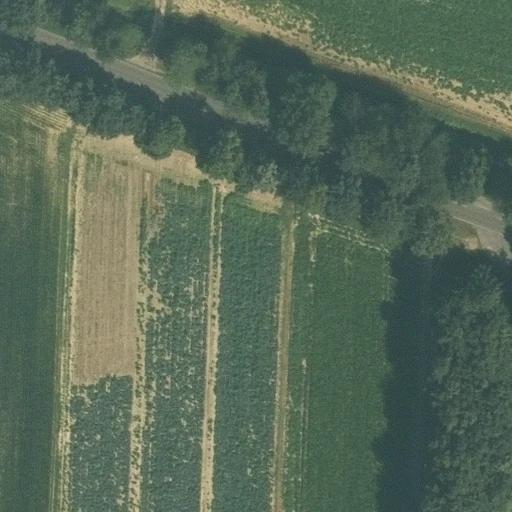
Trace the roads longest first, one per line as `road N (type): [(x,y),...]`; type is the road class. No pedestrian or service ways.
road 1 (tertiary): [(0,29),(511,224)]
road 2 (track): [(0,68),(492,256)]
road 3 (track): [(446,241),(435,511)]
